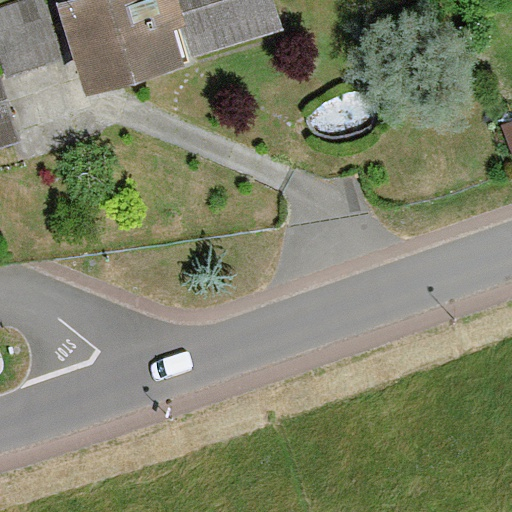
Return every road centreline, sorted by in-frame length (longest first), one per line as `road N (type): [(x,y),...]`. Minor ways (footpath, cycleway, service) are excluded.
road 1 (tertiary): [(511,255),(176,369)]
road 2 (residential): [(176,369),(60,293),(0,289)]
road 3 (tertiary): [(176,369),(0,421)]
